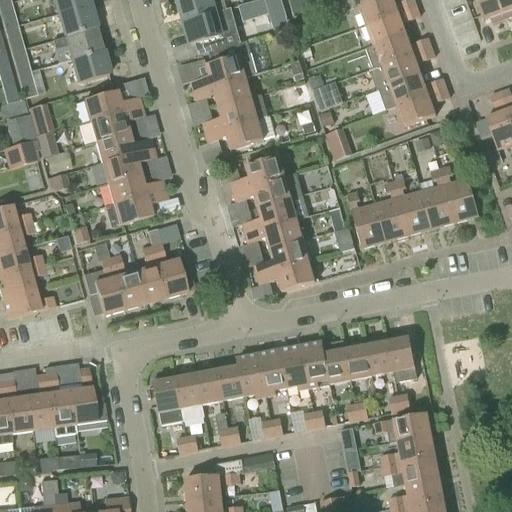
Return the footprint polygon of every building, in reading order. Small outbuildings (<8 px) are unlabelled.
[(0,0),(0,9),(11,6),(9,0),(0,0)] [(52,0),(58,18),(88,9),(85,0),(52,0)] [(183,26),(213,17),(227,13),(224,3),(210,7),(208,0),(183,0),(176,2),(183,26)] [(281,0),(275,0),(267,2),(274,25),(287,20),(281,0)] [(293,17),(326,3),(324,0),(300,0),(290,4),(293,17)] [(365,30),(416,12),(412,2),(395,9),(391,0),(382,0),(357,9),(365,30)] [(495,0),(472,0),(482,26),(489,23),(491,28),(504,24),(495,0)] [(511,0),(495,0),(504,24),(511,20),(511,0)] [(0,17),(4,33),(17,29),(11,6),(0,9),(0,17)] [(52,44),(95,32),(88,9),(58,18),(63,39),(51,42),(52,44)] [(366,53),(405,38),(402,28),(419,22),(416,12),(365,30),(372,49),(366,51),(366,53)] [(235,36),(229,13),(213,17),(183,26),(189,49),(235,36)] [(11,56),(24,52),(17,29),(4,33),(11,56)] [(70,64),(101,55),(95,32),(52,44),(54,52),(66,49),(70,63),(70,64)] [(370,74),(430,52),(427,43),(409,49),(405,38),(366,53),(373,72),(369,73),(370,74)] [(30,75),(24,52),(11,56),(17,79),(30,75)] [(379,94),(420,79),(416,68),(433,62),(430,52),(370,74),(377,93),(378,93),(379,94)] [(70,64),(70,63),(56,67),(62,89),(76,85),(77,88),(108,79),(101,55),(70,64)] [(193,96),(244,82),(244,81),(257,78),(251,56),(205,69),(209,81),(190,86),(193,96)] [(0,84),(12,82),(6,59),(0,60),(0,84)] [(30,75),(17,79),(24,102),(44,96),(38,72),(30,75)] [(394,111),(445,93),(441,83),(424,90),(420,79),(379,94),(386,113),(393,110),(394,111)] [(145,80),(120,85),(123,100),(148,94),(145,80)] [(12,82),(0,84),(0,87),(6,107),(18,104),(12,82)] [(217,112),(250,102),(244,82),(193,96),(196,106),(214,101),(217,112)] [(320,114),(342,106),(335,85),(313,93),(316,103),(320,114)] [(413,135),(411,129),(435,121),(431,109),(448,103),(445,93),(394,111),(384,115),(394,142),(413,135)] [(511,102),(509,94),(499,97),(511,132),(511,102)] [(89,127),(140,113),(138,103),(119,108),(116,96),(82,106),(89,127)] [(497,156),(511,150),(511,132),(499,97),(490,101),(496,118),(485,122),(497,156)] [(256,123),(256,122),(250,102),(217,112),(220,122),(201,128),(204,137),(256,123)] [(29,117),(31,124),(46,120),(43,109),(28,113),(29,117)] [(94,148),(127,139),(124,128),(143,122),(140,113),(89,127),(94,148)] [(323,131),(324,130),(334,127),(330,114),(320,118),(319,118),(323,131)] [(35,142),(35,139),(31,124),(29,117),(16,120),(22,145),(35,142)] [(256,123),(204,137),(207,147),(226,142),(229,153),(262,144),(261,143),(274,139),(269,119),(256,122),(256,123)] [(326,138),(330,149),(347,143),(343,132),(326,138)] [(58,158),(57,156),(51,135),(35,139),(35,142),(36,143),(38,152),(41,163),(58,158)] [(100,169),(152,155),(149,145),(130,150),(127,139),(94,148),(100,169)] [(19,169),(35,165),(39,164),(36,154),(36,153),(38,152),(36,143),(14,149),(19,169)] [(47,184),(65,179),(64,175),(71,173),(66,154),(57,156),(58,158),(41,163),(47,184)] [(106,190),(139,181),(136,170),(154,165),(152,155),(100,169),(106,190)] [(284,182),(284,181),(278,161),(245,170),(248,181),(230,186),(232,196),(284,182)] [(440,175),(454,228),(478,221),(467,183),(454,187),(450,172),(440,175)] [(431,234),(454,228),(440,175),(430,178),(434,192),(421,196),(431,234)] [(256,212),(290,203),(290,202),(303,198),(297,177),(284,181),(284,182),(232,196),(235,207),(254,202),(256,212)] [(65,179),(47,184),(49,191),(54,194),(68,190),(65,179)] [(104,213),(163,196),(161,187),(142,192),(139,181),(106,190),(111,208),(103,210),(104,213)] [(431,234),(421,196),(407,200),(403,185),(393,187),(408,240),(431,234)] [(385,247),(408,240),(393,187),(383,190),(387,205),(374,208),(385,247)] [(163,196),(104,213),(109,232),(117,230),(118,231),(151,222),(148,211),(166,206),(163,196)] [(385,247),(374,208),(361,212),(356,197),(346,200),(361,253),(385,247)] [(244,238),(296,224),(290,203),(256,212),(260,224),(241,229),(244,238)] [(0,234),(30,227),(27,217),(13,221),(10,210),(0,212),(0,234)] [(268,254),(302,245),(296,224),(244,238),(247,248),(265,243),(268,254)] [(0,257),(21,252),(18,241),(32,237),(30,227),(0,234),(0,257)] [(75,246),(88,242),(85,229),(71,232),(75,246)] [(256,281),(308,266),(302,245),(268,254),(271,265),(253,270),(256,281)] [(150,252),(164,303),(185,297),(176,263),(165,266),(160,249),(150,252)] [(0,279),(41,269),(38,259),(24,263),(21,252),(0,257),(0,279)] [(143,309),(164,303),(150,252),(140,254),(145,272),(134,275),(143,309)] [(143,309),(134,275),(123,278),(118,260),(108,263),(122,315),(143,309)] [(101,320),(122,315),(108,263),(99,265),(103,283),(92,286),(101,320)] [(308,266),(256,281),(259,290),(277,285),(280,297),(314,287),(308,266)] [(0,302),(33,294),(30,283),(44,279),(41,269),(0,279),(0,302)] [(33,294),(0,302),(0,304),(5,323),(53,311),(50,301),(36,305),(33,294)] [(386,344),(392,377),(393,377),(395,386),(416,382),(408,340),(386,344)] [(371,381),(392,377),(386,344),(364,348),(371,381)] [(322,356),(321,347),(299,351),(307,394),(317,392),(316,387),(327,385),(322,356)] [(349,386),(371,381),(364,348),(343,352),(349,386)] [(297,396),(307,394),(299,351),(278,355),(285,393),(296,391),(297,396)] [(327,390),(349,386),(343,352),(322,356),(327,385),(327,390)] [(274,395),(285,393),(278,355),(257,359),(265,402),(275,400),(274,395)] [(255,404),(265,402),(257,359),(235,363),(236,368),(237,368),(244,401),(254,399),(255,404)] [(74,429),(96,426),(88,372),(78,374),(76,365),(65,366),(74,429)] [(75,436),(74,429),(65,366),(54,368),(55,377),(45,378),(52,432),(53,439),(75,436)] [(221,405),(244,401),(237,368),(236,368),(215,372),(221,405)] [(52,432),(45,378),(35,380),(33,371),(22,373),(30,435),(52,432)] [(200,409),(202,409),(221,405),(215,372),(194,376),(200,409)] [(8,438),(10,438),(30,435),(22,373),(11,374),(12,383),(1,385),(8,438)] [(204,421),(202,409),(200,409),(194,376),(173,380),(179,413),(180,413),(183,425),(204,421)] [(179,413),(173,380),(151,384),(160,429),(181,425),(179,413)] [(8,438),(1,385),(0,384),(0,446),(11,445),(10,438),(8,438)] [(397,399),(400,416),(410,414),(407,397),(397,399)] [(391,418),(400,416),(397,399),(388,401),(391,418)] [(353,408),(357,425),(368,423),(365,406),(353,408)] [(349,426),(357,425),(353,408),(345,409),(349,426)] [(315,433),(311,416),(303,417),(303,414),(291,417),(294,437),(307,435),(315,433)] [(311,416),(315,433),(326,431),(322,414),(311,416)] [(397,445),(431,439),(427,417),(374,427),(376,438),(395,434),(397,445)] [(269,424),(272,441),(283,439),(280,422),(269,424)] [(264,443),(272,441),(269,424),(261,425),(264,443)] [(226,432),(230,450),(241,448),(238,430),(226,432)] [(343,434),(348,459),(359,457),(354,431),(343,434)] [(222,451),(230,450),(226,432),(218,434),(222,451)] [(184,440),(187,458),(199,456),(195,439),(184,440)] [(382,470),(435,460),(431,439),(397,445),(399,456),(380,460),(382,470)] [(179,459),(187,458),(184,440),(176,442),(179,459)] [(187,504),(222,500),(220,490),(240,487),(239,477),(243,476),(244,477),(275,471),(272,456),(258,459),(213,467),(214,479),(185,483),(187,504)] [(80,471),(95,470),(94,458),(79,459),(80,471)] [(405,488),(439,481),(435,460),(382,470),(384,480),(392,479),(394,490),(405,488)] [(25,477),(36,476),(35,468),(24,469),(25,477)] [(350,490),(360,488),(357,474),(348,476),(350,490)] [(123,475),(109,478),(111,490),(125,488),(123,475)] [(389,511),(392,511),(443,502),(439,481),(405,488),(407,499),(388,502),(389,511)] [(54,511),(53,497),(57,497),(55,483),(39,484),(42,510),(19,511),(54,511)] [(78,511),(78,505),(66,506),(65,496),(57,497),(53,497),(54,511),(78,511)] [(322,511),(350,511),(348,499),(321,504),(322,511)] [(188,511),(242,511),(242,510),(226,511),(222,511),(222,500),(187,504),(188,511)] [(128,511),(128,501),(102,504),(103,511),(128,511)] [(445,511),(443,502),(392,511),(445,511)]
